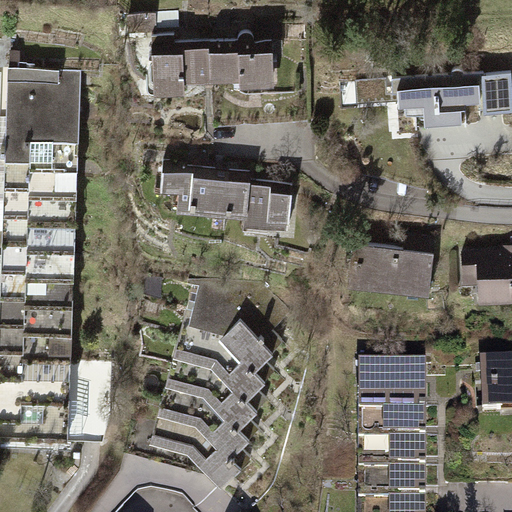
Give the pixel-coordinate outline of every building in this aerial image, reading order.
[(185,49),(153,49),(154,90),(189,89),(189,78),(212,78),(211,46),(211,42),(185,43),(185,49)] [(275,45),(211,46),(212,78),(242,77),(243,87),(277,86),(275,45)] [(83,70),(9,64),(0,318),(0,428),(70,432),(83,70)] [(483,72),(396,77),(398,107),(417,106),(419,126),(469,123),(467,102),(485,101),(483,72)] [(196,168),(163,165),(161,185),(181,187),(179,204),(249,210),(248,222),(290,226),(293,186),(251,182),(252,177),(196,172),(196,168)] [(431,294),(438,235),(409,231),(407,247),(355,241),(350,285),(431,294)] [(511,245),(461,248),(463,286),(481,284),(483,303),(511,301),(511,245)] [(244,316),(196,279),(154,439),(190,453),(222,488),(247,464),(235,452),(254,436),(244,427),(260,412),(251,398),(269,384),(256,370),(276,352),(244,316)] [(511,362),(483,363),(485,414),(511,413),(511,362)] [(430,511),(430,363),(359,363),(358,511),(430,511)]
